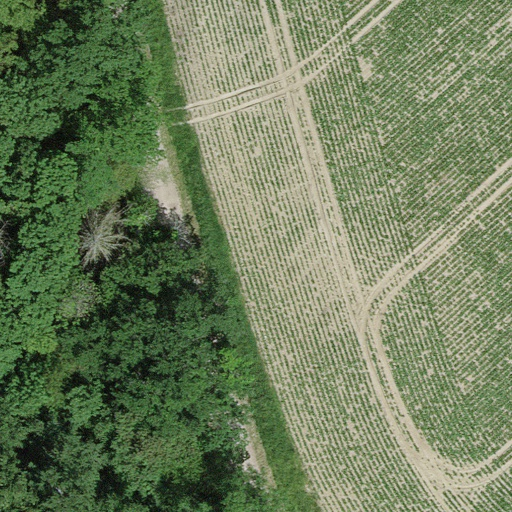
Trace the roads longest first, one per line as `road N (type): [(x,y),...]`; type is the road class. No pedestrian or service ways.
road 1 (track): [(263,511),(171,232),(112,0)]
road 2 (track): [(0,412),(123,511)]
